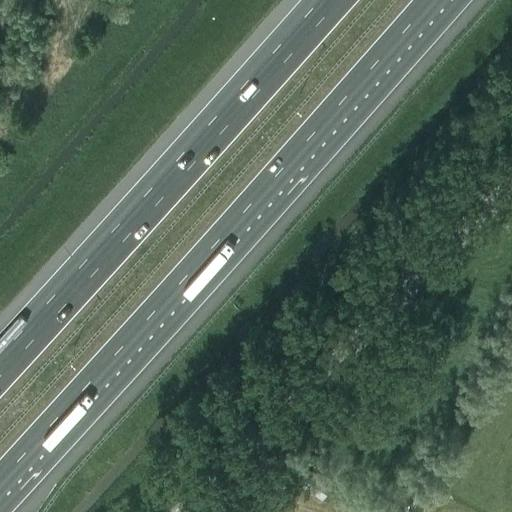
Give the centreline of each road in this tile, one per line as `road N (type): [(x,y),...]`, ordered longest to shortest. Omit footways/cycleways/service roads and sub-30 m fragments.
road 1 (motorway): [(0,487),(438,0)]
road 2 (motorway): [(328,0),(0,363)]
road 3 (tertiary): [(179,511),(511,180)]
